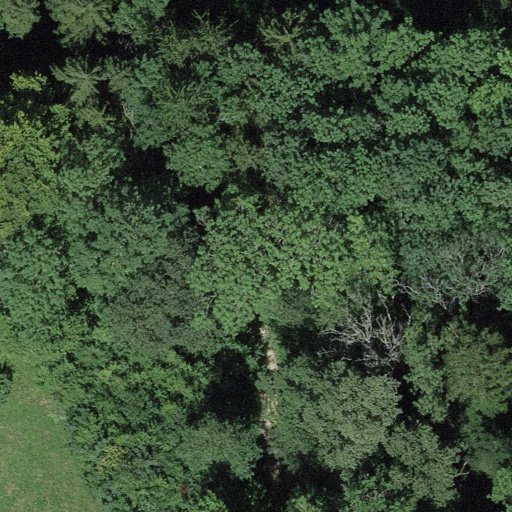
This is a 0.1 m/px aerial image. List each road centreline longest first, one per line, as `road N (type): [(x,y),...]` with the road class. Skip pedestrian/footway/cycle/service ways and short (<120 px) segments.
road 1 (track): [(0,119),(150,53),(302,26),(511,72)]
road 2 (track): [(0,181),(171,246),(257,340),(281,511)]
